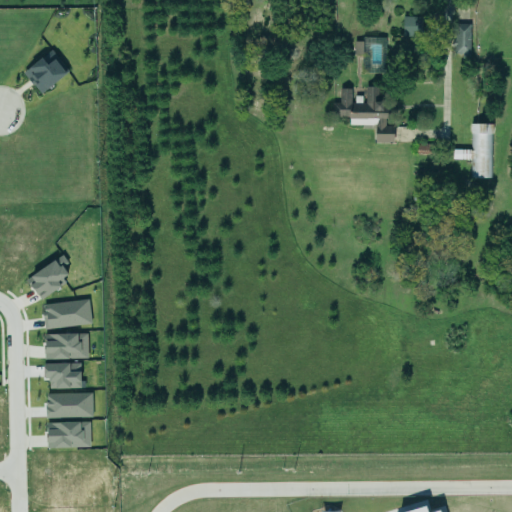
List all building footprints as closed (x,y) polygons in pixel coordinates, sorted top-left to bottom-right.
[(403,36),(421,36),(421,17),(403,17),(403,36)] [(469,56),(470,24),(454,23),(453,56),(469,56)] [(354,41),(354,55),(362,55),(362,41),(354,41)] [(39,94),(67,73),(50,51),(23,72),(39,94)] [(375,124),(375,142),(393,142),(393,125),(387,125),(387,101),(377,101),(377,86),(365,86),(364,103),(350,103),(351,88),(339,88),(339,103),(331,103),(331,117),(349,117),(349,124),(375,124)] [(470,159),(470,178),(490,178),(491,124),(470,124),(470,150),(453,150),(453,159),(470,159)] [(416,153),(434,154),(435,144),(416,144),(416,153)] [(67,263),(63,256),(25,277),(38,300),(69,282),(60,267),(67,263)] [(86,296),(88,322),(43,328),(41,312),(43,309),(42,302),(86,296)] [(87,358),(87,333),(43,334),(44,359),(87,358)] [(44,364),(44,378),(49,378),(49,388),(80,387),(80,363),(44,364)] [(91,393),(45,394),(45,417),(92,416),(91,393)] [(46,423),(47,448),(90,447),(89,421),(46,423)]
